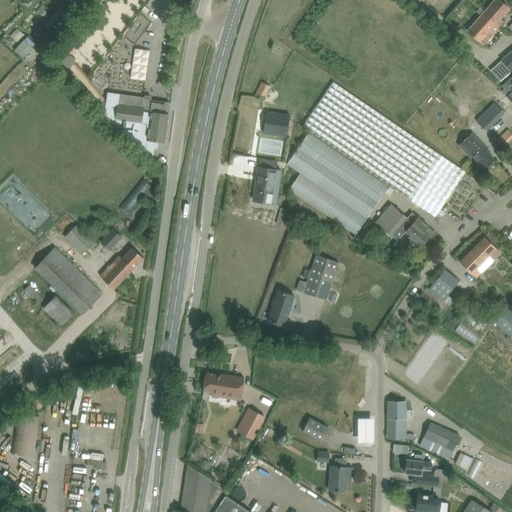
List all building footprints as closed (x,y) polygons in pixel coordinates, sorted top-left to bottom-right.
[(499,27),(504,22),(500,18),(509,8),(499,0),(493,0),(484,12),(479,8),(476,12),(480,15),(467,31),(479,42),(480,41),(483,45),(493,34),(499,27)] [(20,42),(25,46),(28,42),(23,38),(20,42)] [(62,40),(51,54),(68,68),(75,59),(61,48),(65,43),(62,40)] [(80,60),(86,54),(77,46),(71,53),(80,60)] [(502,80),(511,72),(511,71),(511,49),(508,53),(501,60),(504,63),(494,71),(502,80)] [(261,82),(254,96),(263,100),(270,86),(261,82)] [(303,126),(426,211),(435,217),(465,172),(461,169),(457,166),(333,82),(314,109),(303,126)] [(93,88),(88,96),(94,99),(98,91),(93,88)] [(107,93),(104,118),(111,119),(111,123),(153,159),(154,149),(157,149),(158,141),(164,142),(169,108),(169,103),(145,99),(145,98),(129,96),(120,95),(107,93)] [(486,130),(490,126),(501,115),(504,112),(494,102),(480,116),(476,120),(486,130)] [(287,114),(265,111),(262,133),(286,137),(289,116),(290,115),(287,114)] [(496,140),(502,146),(511,136),(511,133),(508,129),(496,140)] [(299,173),(288,189),(354,234),(388,186),(308,132),(286,164),(299,173)] [(485,147),(472,133),(459,145),(470,158),(472,156),(484,168),(493,159),(484,149),(485,147)] [(258,176),(255,200),(276,203),(277,193),(281,170),(276,169),(268,168),(258,167),(257,176),(258,176)] [(429,236),(423,231),(427,226),(416,217),(413,221),(407,216),(406,218),(390,204),(376,222),(397,241),(404,232),(420,246),(429,236)] [(288,210),(280,208),(276,224),(284,226),(288,210)] [(76,224),(64,237),(81,254),(89,245),(92,249),(96,244),(76,224)] [(109,251),(122,237),(112,228),(99,242),(109,251)] [(300,228),(297,236),(306,239),(308,230),(300,228)] [(476,268),(484,260),(488,255),(493,260),(500,253),(484,237),(460,262),(476,277),(480,273),(476,268)] [(102,293),(95,286),(55,248),(35,269),(75,307),(82,314),(102,293)] [(143,258),(136,251),(132,248),(122,259),(119,256),(100,276),(106,282),(113,289),(143,258)] [(303,292),(325,299),(338,262),(316,255),(306,283),(303,292)] [(448,305),(453,300),(446,295),(454,285),(458,280),(445,269),(429,289),(436,295),(448,305)] [(300,280),(296,290),(303,292),(306,283),(300,280)] [(27,293),(37,304),(44,297),(34,286),(27,293)] [(284,326),(294,296),(278,290),(268,321),(284,326)] [(73,312),(55,295),(43,308),(61,325),(73,312)] [(511,338),(511,312),(506,306),(492,321),(496,324),(511,338)] [(458,332),(478,347),(484,338),(464,324),(458,332)] [(89,340),(89,347),(119,346),(119,338),(114,339),(89,340)] [(240,400),(244,378),(221,374),(221,375),(206,373),(203,391),(218,393),(218,396),(240,400)] [(40,398),(33,399),(33,408),(41,408),(40,398)] [(405,402),(388,401),(387,418),(387,438),(413,439),(413,433),(405,433),(405,402)] [(248,407),(236,431),(252,440),(265,416),(248,407)] [(17,414),(11,453),(34,456),(40,417),(17,414)] [(302,431),(320,440),(327,426),(309,417),(302,431)] [(362,420),(363,444),(379,444),(378,420),(362,420)] [(449,459),(454,448),(460,436),(439,426),(430,422),(423,437),(420,445),(449,459)] [(196,423),(194,432),(202,433),(204,424),(196,423)] [(276,438),(274,441),(275,444),(278,445),(281,444),(282,442),(282,439),(279,437),(276,438)] [(317,448),(316,461),(328,462),(329,449),(317,448)] [(464,455),(460,453),(455,463),(467,470),(472,459),(464,455)] [(405,473),(415,474),(421,475),(422,469),(431,470),(431,462),(416,460),(406,459),(405,473)] [(105,470),(106,461),(98,460),(96,469),(105,470)] [(471,476),(479,480),(486,463),(478,460),(471,476)] [(173,510),(173,511),(250,511),(225,495),(228,492),(210,479),(196,470),(187,464),(180,511),(173,510)] [(329,490),(336,491),(346,491),(347,481),(345,481),(346,475),(350,475),(351,467),(341,466),(331,465),(329,490)] [(423,485),(440,487),(447,470),(437,469),(434,471),(434,476),(424,475),(423,485)] [(226,474),(224,483),(234,484),(236,476),(226,474)] [(297,496),(302,499),(307,490),(302,488),(297,496)] [(437,496),(422,495),(420,510),(433,511),(451,511),(452,503),(436,501),(437,496)] [(491,511),(471,499),(463,511),(491,511)] [(492,504),(490,509),(495,511),(499,506),(493,503),(492,504)]
